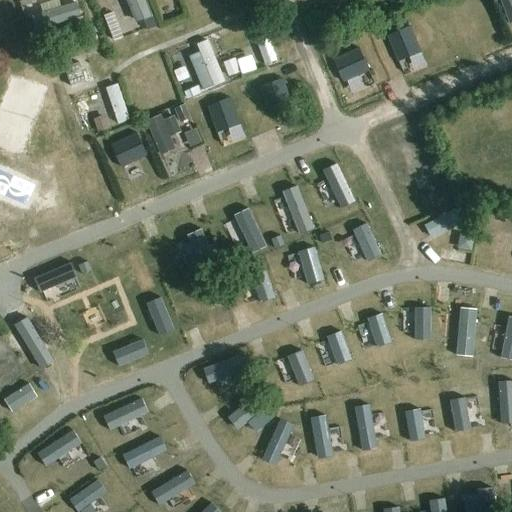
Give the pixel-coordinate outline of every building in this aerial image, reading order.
[(35,11),(40,27),(87,13),(82,0),(68,0),(66,1),(66,0),(44,0),(46,8),(35,11)] [(123,0),(132,21),(156,11),(151,0),(123,0)] [(191,0),(196,15),(220,7),(218,0),(191,0)] [(453,0),(463,38),(479,34),(472,8),(480,7),(477,0),(453,0)] [(0,38),(35,33),(32,18),(0,23),(0,38)] [(255,23),(269,61),(282,56),(268,18),(255,23)] [(215,35),(201,39),(205,49),(195,52),(206,85),(228,78),(215,35)] [(13,53),(27,50),(24,36),(10,38),(13,53)] [(167,103),(185,96),(167,54),(150,61),(167,103)] [(228,58),(234,74),(245,70),(239,54),(228,58)] [(239,86),(253,117),(266,111),(252,80),(239,86)] [(100,126),(133,119),(126,84),(103,88),(108,112),(98,114),(100,126)] [(511,101),(510,93),(496,97),(504,126),(511,123),(511,101)] [(51,110),(62,143),(86,135),(74,102),(51,110)] [(180,147),(176,131),(187,128),(182,109),(153,116),(161,151),(180,147)] [(412,141),(412,146),(427,144),(423,118),(384,124),(387,145),(412,141)] [(28,121),(8,125),(17,161),(37,156),(28,121)] [(196,144),(206,139),(200,125),(190,129),(196,144)] [(121,132),(105,139),(123,179),(138,173),(121,132)] [(204,145),(192,149),(200,169),(211,165),(204,145)] [(77,197),(97,189),(80,148),(61,156),(77,197)] [(412,158),(418,171),(442,161),(437,148),(412,158)] [(461,194),(452,164),(412,176),(417,191),(428,187),(433,202),(461,194)] [(34,212),(56,202),(41,166),(18,176),(34,212)] [(0,229),(17,225),(5,181),(0,182),(0,229)] [(407,205),(416,221),(432,213),(424,197),(407,205)] [(434,233),(469,218),(463,204),(428,219),(434,233)] [(0,388),(25,373),(2,336),(0,336),(0,388)] [(0,402),(0,416),(9,431),(45,408),(37,396),(47,390),(39,377),(0,402)] [(457,401),(456,448),(482,448),(483,402),(457,401)] [(400,453),(426,446),(414,403),(388,410),(400,453)] [(322,438),(346,477),(369,463),(345,424),(322,438)] [(292,445),(268,457),(288,497),(312,485),(292,445)]
